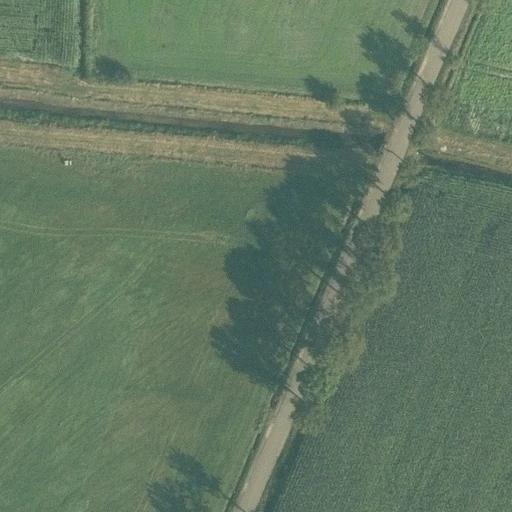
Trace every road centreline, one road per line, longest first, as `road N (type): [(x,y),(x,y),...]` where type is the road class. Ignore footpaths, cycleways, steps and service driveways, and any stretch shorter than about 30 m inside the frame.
road 1 (unclassified): [(245,511),(461,0)]
road 2 (track): [(0,90),(406,131),(511,161)]
